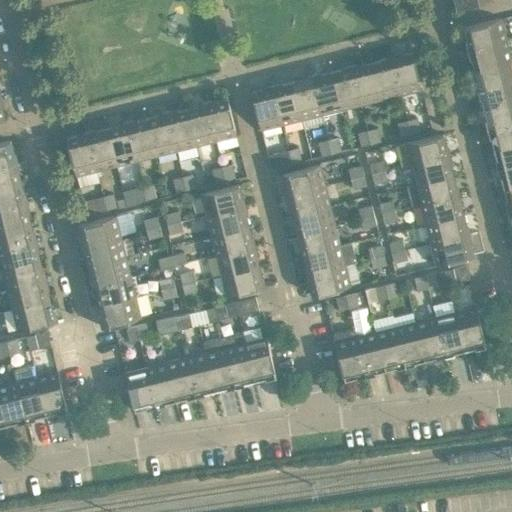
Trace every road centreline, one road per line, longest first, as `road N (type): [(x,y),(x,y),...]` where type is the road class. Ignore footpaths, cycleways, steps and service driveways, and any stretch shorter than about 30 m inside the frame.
road 1 (residential): [(110,452),(3,0)]
road 2 (residential): [(110,452),(318,421)]
road 3 (residential): [(318,421),(511,397)]
road 4 (residential): [(318,421),(289,304)]
